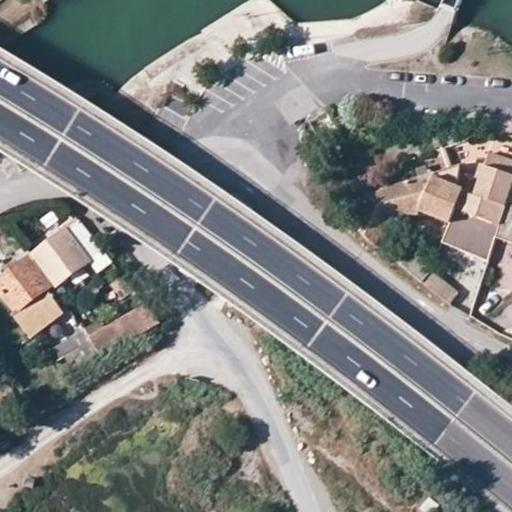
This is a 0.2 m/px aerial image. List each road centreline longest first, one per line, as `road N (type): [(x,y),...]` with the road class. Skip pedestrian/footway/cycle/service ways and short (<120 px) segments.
road 1 (primary): [(0,126),(213,264),(511,491)]
road 2 (primary): [(511,439),(362,323),(0,84)]
road 3 (residential): [(511,362),(461,339),(224,163)]
road 4 (unclassified): [(0,469),(85,410),(221,338)]
road 5 (unclassified): [(221,338),(151,259),(206,175),(224,163)]
road 6 (residential): [(0,199),(156,148),(200,150)]
road 7 (unclassified): [(309,511),(267,401),(221,338)]
road 8 (track): [(453,0),(444,19),(405,43),(350,56),(329,79)]
